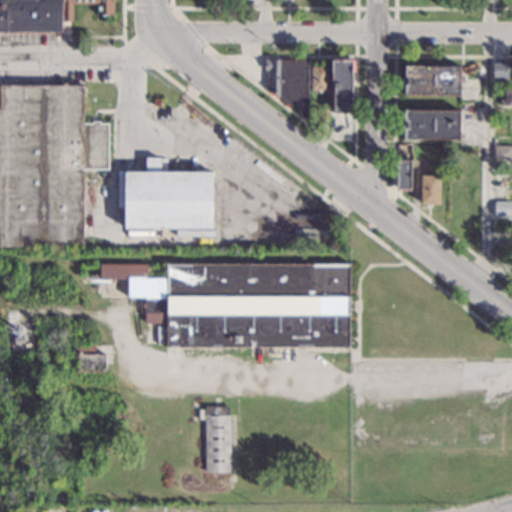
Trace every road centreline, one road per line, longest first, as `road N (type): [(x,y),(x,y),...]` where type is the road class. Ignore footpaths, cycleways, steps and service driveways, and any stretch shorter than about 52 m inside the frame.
road 1 (track): [(9,317),(59,310),(116,317),(138,371),(161,375),(511,377)]
road 2 (tertiary): [(511,314),(163,35)]
road 3 (residential): [(511,34),(163,35)]
road 4 (residential): [(358,194),(372,176),(376,0)]
